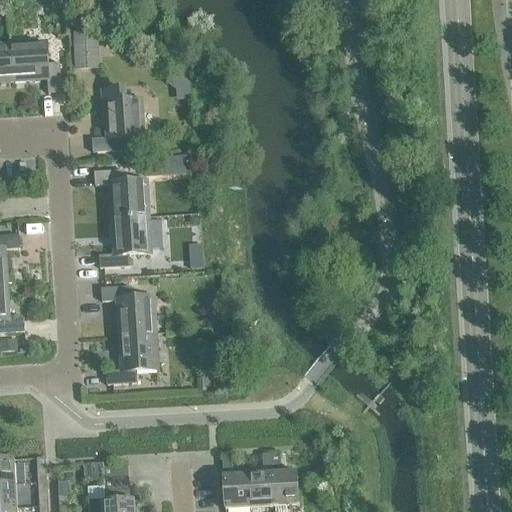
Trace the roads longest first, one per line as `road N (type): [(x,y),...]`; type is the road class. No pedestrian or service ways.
road 1 (secondary): [(449,0),(482,511)]
road 2 (residential): [(0,378),(48,375),(69,362),(55,151),(30,140),(0,142)]
